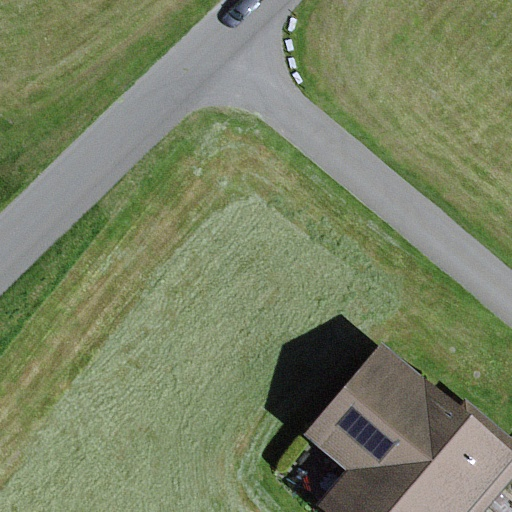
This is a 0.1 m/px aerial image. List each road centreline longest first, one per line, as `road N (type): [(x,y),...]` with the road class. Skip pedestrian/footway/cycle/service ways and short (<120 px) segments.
road 1 (track): [(209,49),(511,305)]
road 2 (unclassified): [(259,0),(0,254)]
